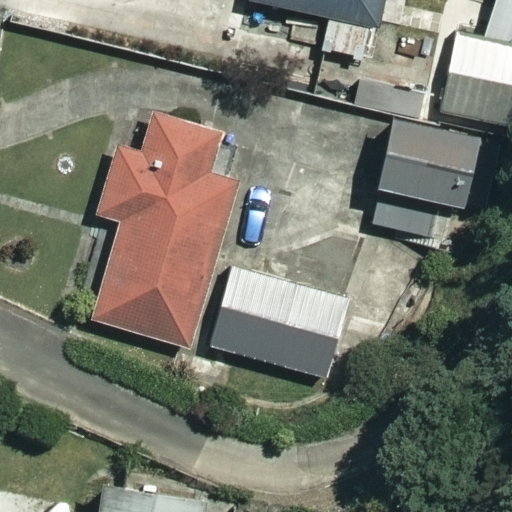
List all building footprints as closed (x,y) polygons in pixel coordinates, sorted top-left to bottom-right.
[(394,0),(260,0),(260,2),(388,29),(394,0)] [(511,0),(501,0),(501,2),(494,0),(473,0),(467,24),(511,35),(511,0)] [(511,120),(511,47),(459,35),(441,107),(511,124),(511,120)] [(239,143),(163,119),(151,156),(128,149),(106,218),(131,225),(100,320),(195,350),(249,182),(229,176),(239,143)] [(489,139),(402,119),(378,227),(445,242),(453,206),(473,211),(489,139)] [(219,511),(221,506),(120,483),(113,511),(219,511)]
